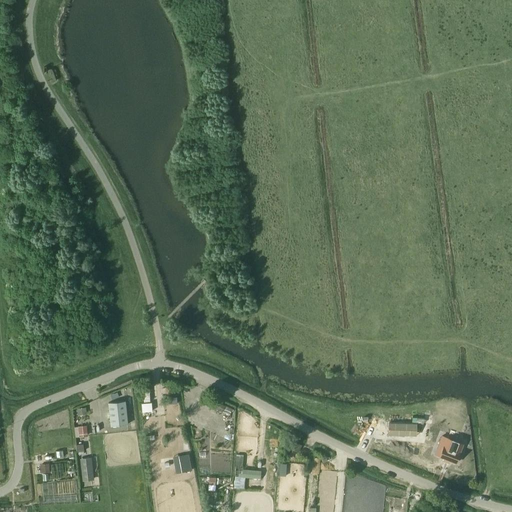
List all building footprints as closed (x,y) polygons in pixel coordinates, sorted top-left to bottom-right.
[(111,426),(127,424),(125,401),(108,403),(111,426)] [(380,422),(380,434),(416,435),(416,429),(420,429),(420,423),(380,422)] [(456,463),(460,452),(455,451),(457,444),(441,438),(435,454),(444,457),(443,460),(448,462),(449,460),(456,463)] [(184,475),(194,473),(190,452),(180,454),(184,475)] [(85,481),(90,480),(91,480),(89,458),(82,459),(85,481)]
